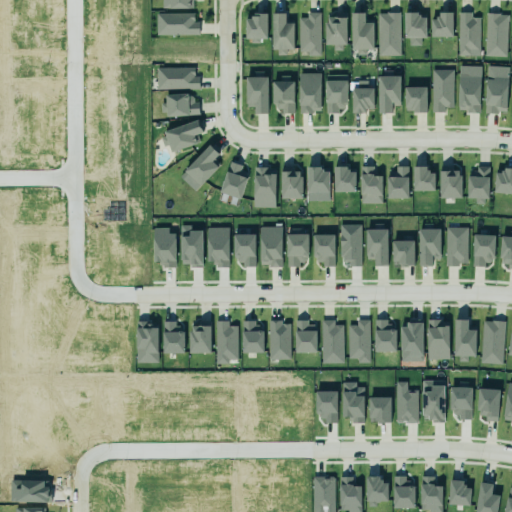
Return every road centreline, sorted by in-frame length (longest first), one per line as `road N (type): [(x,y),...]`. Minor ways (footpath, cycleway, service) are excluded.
road 1 (residential): [(133,294),(511,295)]
road 2 (residential): [(234,131),(258,139),(511,140)]
road 3 (residential): [(78,487),(99,453),(119,448),(326,450)]
road 4 (residential): [(73,0),(75,174),(0,175)]
road 5 (residential): [(326,450),(511,455)]
road 6 (residential): [(75,174),(79,273),(89,286),(133,294)]
road 7 (residential): [(227,0),(234,131)]
